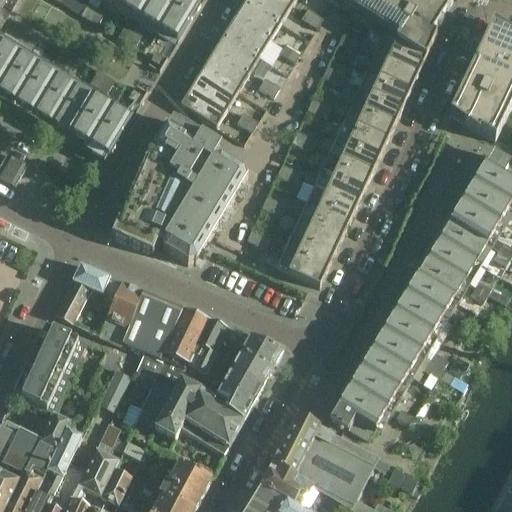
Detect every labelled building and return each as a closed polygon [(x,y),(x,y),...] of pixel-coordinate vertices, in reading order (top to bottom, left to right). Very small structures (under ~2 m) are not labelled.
[(98,0),(176,46),(177,47),(199,10),(181,0),(98,0)] [(281,28),(291,10),(274,0),(248,0),(245,6),(281,28)] [(274,0),(291,10),(297,0),(274,0)] [(452,5),(443,0),(321,0),(370,30),(384,38),(425,63),(443,24),(441,22),(452,5)] [(270,45),(281,28),(245,6),(234,23),(270,45)] [(81,20),(89,25),(96,13),(88,8),(81,20)] [(104,17),(96,13),(89,25),(97,29),(104,17)] [(308,29),(315,18),(307,14),(301,24),(308,29)] [(315,18),(308,29),(316,33),(322,23),(315,18)] [(259,62),(270,45),(234,23),(223,40),(259,62)] [(511,38),(492,26),(449,118),(477,140),(479,137),(494,146),(511,107),(511,38)] [(118,42),(126,47),(133,35),(125,30),(118,42)] [(31,36),(23,31),(16,43),(24,48),(31,36)] [(141,40),(133,35),(126,47),(134,51),(141,40)] [(32,52),(40,41),(31,36),(24,48),(32,52)] [(347,54),(352,43),(342,38),(337,49),(347,54)] [(384,38),(374,60),(417,80),(425,63),(384,38)] [(248,80),(259,62),(223,40),(213,58),(248,80)] [(352,43),(347,54),(356,58),(362,47),(352,43)] [(129,126),(128,125),(0,47),(0,97),(107,162),(129,126)] [(287,63),(293,53),(285,48),(279,58),(287,63)] [(68,58),(60,53),(53,65),(61,70),(68,58)] [(293,53),(287,63),(295,68),(301,58),(293,53)] [(151,64),(161,71),(162,71),(167,64),(155,57),(151,64)] [(69,75),(76,63),(68,58),(61,70),(69,75)] [(238,97),(248,80),(213,58),(202,75),(238,97)] [(410,96),(417,80),(374,60),(366,76),(410,96)] [(332,86),(337,75),(327,71),(322,82),(332,86)] [(105,80),(97,75),(90,87),(98,92),(105,80)] [(227,115),(238,97),(202,75),(191,92),(227,115)] [(337,75),(332,86),(341,91),(346,80),(337,75)] [(402,113),(410,96),(366,76),(359,92),(402,113)] [(106,97),(114,85),(105,80),(98,92),(106,97)] [(265,98),(272,88),(264,83),(258,93),(265,98)] [(272,88),(265,98),(273,103),(280,92),(272,88)] [(216,133),(227,115),(191,92),(180,111),(216,133)] [(395,129),(402,113),(359,92),(351,109),(395,129)] [(139,109),(144,101),(132,95),(128,102),(139,109)] [(316,119),(322,108),(312,104),(307,115),(316,119)] [(322,108),(316,119),(326,124),(331,113),(322,108)] [(387,145),(395,129),(351,109),(344,125),(387,145)] [(244,133),(251,122),(243,117),(236,128),(244,133)] [(251,122),(244,133),(252,138),(258,127),(251,122)] [(380,162),(387,145),(344,125),(336,141),(380,162)] [(195,268),(212,240),(246,184),(199,155),(200,154),(166,134),(153,154),(154,155),(152,156),(150,158),(149,159),(148,162),(148,164),(148,166),(148,167),(145,165),(110,242),(129,250),(151,260),(157,246),(195,268)] [(301,152),(306,141),(297,137),(292,148),(301,152)] [(306,141),(301,152),(311,157),(316,146),(306,141)] [(372,178),(380,162),(336,141),(328,158),(372,178)] [(27,170),(7,158),(0,169),(0,182),(14,191),(27,170)] [(364,194),(372,178),(328,158),(321,174),(364,194)] [(334,419),(331,424),(335,426),(335,427),(335,428),(335,429),(335,430),(336,432),(337,432),(337,433),(339,433),(340,433),(341,433),(343,432),(344,431),(345,431),(367,445),(373,436),(374,436),(408,380),(421,388),(428,377),(437,382),(447,366),(435,359),(442,348),(431,342),(511,207),(511,174),(502,169),(503,168),(503,167),(503,165),(502,164),(501,163),(500,162),(499,162),(498,162),(497,162),(496,163),(495,163),(494,164),(490,162),(489,162),(484,171),(349,394),(337,414),(334,419)] [(286,185),(291,174),(282,170),(277,181),(286,185)] [(291,174),(286,185),(296,189),(301,178),(291,174)] [(357,211),(364,194),(321,174),(313,190),(357,211)] [(349,227),(357,211),(313,190),(306,207),(349,227)] [(272,217),(276,206),(267,202),(262,213),(272,217)] [(286,210),(276,206),(272,217),(281,221),(286,210)] [(342,243),(349,227),(306,207),(298,223),(342,243)] [(334,260),(342,243),(298,223),(291,239),(334,260)] [(256,250),(261,239),(252,234),(247,245),(256,250)] [(271,243),(261,239),(256,250),(266,254),(271,243)] [(327,276),(328,273),(334,260),(291,239),(283,256),(320,273),(327,276)] [(511,257),(511,254),(502,248),(492,264),(504,271),(511,257)] [(327,276),(320,273),(283,256),(275,273),(319,293),(327,276)] [(54,321),(99,342),(122,288),(110,282),(81,269),(54,321)] [(491,292),(480,285),(470,301),(481,308),(491,292)] [(145,297),(122,288),(99,342),(122,352),(145,297)] [(157,303),(145,297),(122,352),(135,355),(147,326),(157,303)] [(159,332),(170,308),(157,303),(147,326),(159,332)] [(147,326),(135,355),(147,358),(142,369),(139,376),(156,385),(158,385),(162,378),(180,386),(181,384),(187,372),(161,362),(184,314),(170,308),(159,332),(147,326)] [(209,324),(184,314),(161,362),(187,372),(188,370),(209,324)] [(469,329),(457,322),(447,338),(459,345),(469,329)] [(206,379),(228,333),(209,324),(188,370),(187,372),(181,384),(190,388),(197,375),(206,379)] [(85,348),(46,333),(36,349),(77,367),(85,348)] [(241,359),(272,375),(276,368),(277,368),(283,357),(271,352),(249,342),(234,335),(229,344),(244,352),(241,359)] [(77,367),(36,349),(28,366),(69,384),(77,367)] [(115,375),(118,367),(122,360),(107,355),(100,370),(115,375)] [(262,393),(272,375),(241,359),(232,374),(262,393)] [(69,384),(28,366),(21,383),(61,401),(69,384)] [(253,410),(262,393),(232,374),(223,391),(253,410)] [(117,413),(131,383),(116,375),(102,405),(117,413)] [(156,385),(138,423),(155,432),(180,386),(162,378),(158,385),(156,385)] [(61,401),(21,383),(13,400),(13,401),(14,401),(53,419),(61,401)] [(224,460),(243,426),(218,411),(221,405),(216,402),(190,388),(181,384),(180,386),(155,432),(154,434),(175,445),(181,435),(224,460)] [(243,426),(253,410),(223,391),(216,402),(221,405),(218,411),(243,426)] [(396,423),(408,430),(413,422),(401,415),(396,423)] [(44,439),(7,511),(29,511),(67,436),(70,429),(53,421),(44,439)] [(322,500),(343,511),(384,511),(378,508),(376,511),(364,511),(354,506),(371,473),(376,475),(376,474),(385,479),(390,470),(376,463),(338,443),(297,422),(296,424),(272,470),(273,471),(322,500)] [(0,511),(7,511),(44,439),(42,438),(39,444),(16,433),(17,430),(6,425),(5,427),(2,426),(0,430),(0,511)] [(48,511),(68,471),(82,443),(67,436),(29,511),(48,511)] [(71,502),(66,511),(79,511),(77,511),(85,496),(99,503),(117,467),(103,459),(104,456),(97,452),(96,452),(83,478),(72,502),(71,502)] [(106,511),(108,507),(117,511),(131,482),(116,475),(119,468),(117,467),(99,503),(95,511),(94,510),(92,511),(106,511)] [(197,468),(193,475),(211,484),(215,477),(197,468)] [(184,511),(196,511),(209,488),(211,484),(193,475),(180,469),(173,481),(169,479),(165,487),(184,497),(177,508),(184,511)] [(83,478),(68,471),(48,511),(66,511),(71,502),(72,502),(83,478)] [(273,471),(261,492),(294,511),(314,511),(322,500),(273,471)] [(417,487),(394,474),(388,485),(411,498),(417,487)] [(165,487),(165,488),(155,507),(158,509),(156,511),(184,511),(177,508),(184,497),(165,487)] [(294,511),(261,492),(248,511),(294,511)]
